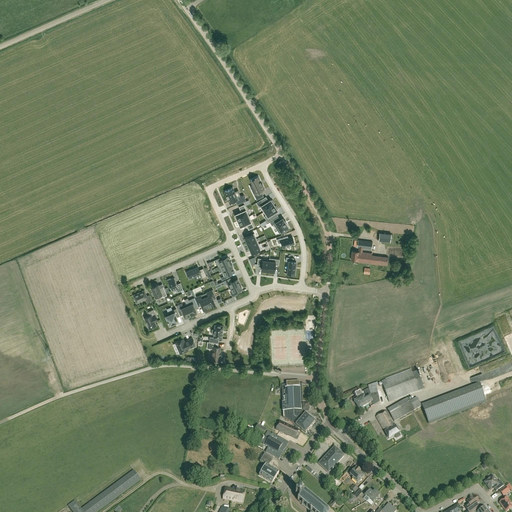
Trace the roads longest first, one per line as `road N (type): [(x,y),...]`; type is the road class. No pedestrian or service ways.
road 1 (tertiary): [(281,152),(180,0)]
road 2 (tertiary): [(326,292),(326,227),(281,152)]
road 3 (residential): [(301,289),(300,234),(260,165)]
road 4 (tertiary): [(328,423),(316,378),(326,292)]
road 5 (tertiary): [(419,511),(328,423)]
